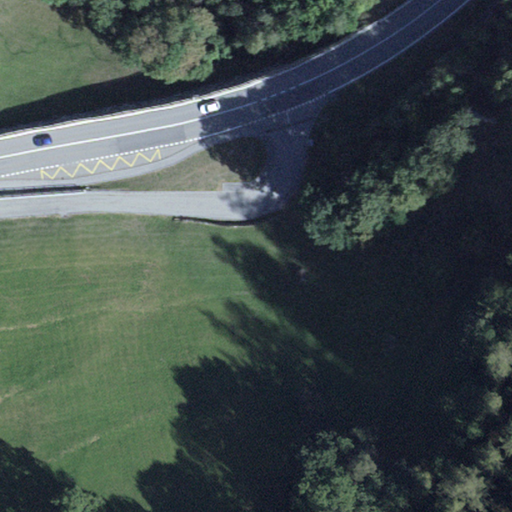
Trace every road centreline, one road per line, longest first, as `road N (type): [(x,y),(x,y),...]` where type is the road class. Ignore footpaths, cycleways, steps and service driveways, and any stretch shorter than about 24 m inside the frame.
road 1 (unclassified): [(0,209),(254,204),(285,172),(289,130),(280,93)]
road 2 (secondary): [(280,93),(216,114),(0,157)]
road 3 (secondary): [(436,0),(280,93)]
